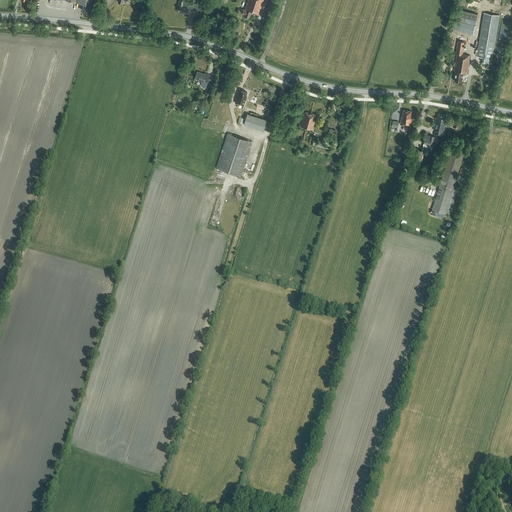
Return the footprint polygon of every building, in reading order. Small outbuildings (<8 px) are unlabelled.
[(95,5),(95,0),(66,0),(84,3),(83,11),(91,12),(92,5),(95,5)] [(200,10),(201,3),(179,0),(178,6),(180,6),(179,11),(187,13),(187,8),(200,10)] [(258,14),(263,0),(248,0),(245,10),(242,9),(241,13),(245,14),(244,16),(249,18),(251,12),(258,14)] [(269,18),(274,2),(269,0),(267,8),(266,8),(264,16),(269,18)] [(475,24),(477,14),(457,9),(455,19),(475,24)] [(491,64),(492,59),(499,15),(484,13),(477,56),(483,57),(482,62),(491,64)] [(473,33),(475,26),(453,20),(452,28),(473,33)] [(467,74),(470,55),(463,54),(465,42),(458,41),(456,53),(457,53),(454,74),(455,74),(454,80),(462,81),(463,74),(467,74)] [(206,74),(197,71),(195,78),(202,81),(201,85),(202,86),(209,89),(212,80),(208,79),(210,75),(206,73),(206,74)] [(247,92),(241,90),(240,94),(239,93),(235,103),(244,106),(247,96),(246,96),(247,92)] [(208,103),(211,93),(205,91),(202,101),(208,103)] [(410,118),(411,111),(403,110),(403,114),(402,114),(402,118),(401,118),(400,124),(411,126),(412,118),(410,118)] [(307,128),(311,113),(306,112),(304,120),(303,119),(301,126),(307,128)] [(311,113),(307,128),(312,129),(314,123),(313,122),(316,115),(316,114),(311,113)] [(247,114),(244,124),(264,130),(267,120),(247,114)] [(445,123),(446,116),(438,114),(437,121),(435,121),(434,130),(435,130),(434,135),(441,136),(442,132),(444,132),(446,123),(445,123)] [(338,137),(340,131),(330,128),(328,134),(338,137)] [(241,176),(252,141),(228,133),(216,168),(241,176)] [(432,145),(434,136),(430,135),(429,139),(424,138),(423,143),(432,145)] [(420,164),(423,150),(416,149),(414,163),(420,164)] [(445,214),(464,153),(451,149),(432,209),(445,214)]
